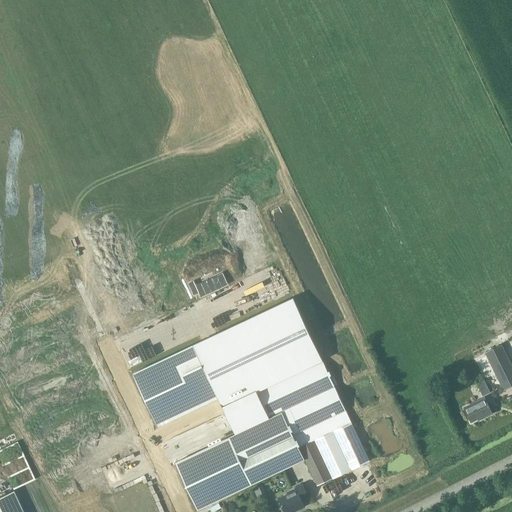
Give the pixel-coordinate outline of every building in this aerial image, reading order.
[(260,181),(262,189),(280,185),(278,177),(260,181)] [(196,286),(194,281),(188,284),(194,295),(199,293),(201,297),(228,284),(223,273),(196,286)] [(293,298),(193,345),(218,398),(235,434),(270,417),(258,392),(323,362),(293,298)] [(480,343),(485,353),(501,345),(502,345),(497,336),(480,343)] [(511,339),(502,345),(501,345),(485,353),(474,359),(484,380),(477,384),(483,396),(490,393),(491,394),(503,388),(504,391),(511,386),(511,339)] [(193,345),(133,374),(158,427),(218,398),(193,345)] [(323,362),(258,392),(270,417),(282,412),(305,459),(317,486),(369,461),(323,362)] [(134,420),(119,380),(106,384),(121,425),(134,420)] [(483,419),(493,414),(485,398),(464,408),(471,423),(482,417),(483,419)] [(305,459),(282,412),(270,417),(235,434),(175,462),(197,510),(305,459)] [(301,500),(308,497),(303,485),(295,488),(297,491),(279,499),(284,511),(292,511),(305,506),(301,500)] [(0,511),(23,511),(13,491),(0,496),(0,511)]
